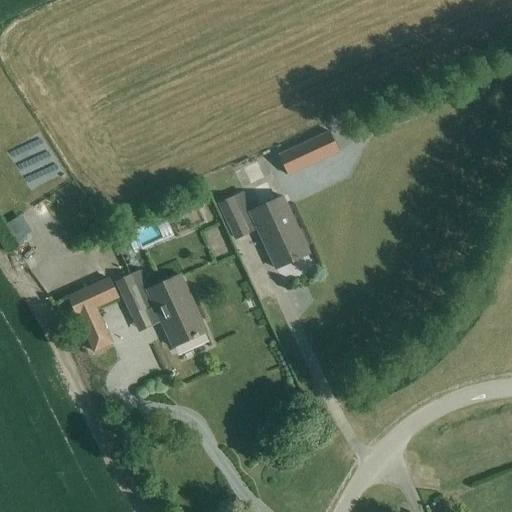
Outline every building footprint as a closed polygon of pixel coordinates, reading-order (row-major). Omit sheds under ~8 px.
[(44,132),(13,147),(32,185),(62,170),(44,132)] [(329,132),(280,155),(289,174),(339,151),(329,132)] [(306,253),(279,197),(249,211),(245,202),(235,207),(230,198),(217,204),(233,238),(254,228),(273,268),(306,253)] [(86,259),(62,260),(62,272),(87,271),(86,259)] [(128,276),(114,283),(130,318),(152,307),(171,348),(203,332),(177,276),(149,288),(141,270),(128,276)] [(78,314),(116,296),(108,280),(70,298),(78,314)] [(303,280),(288,288),(301,310),(315,302),(303,280)]
